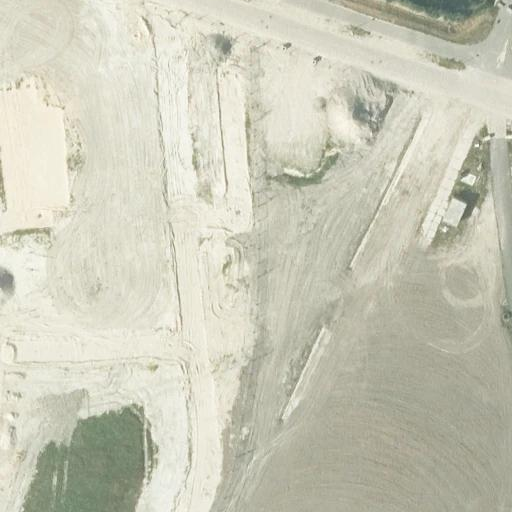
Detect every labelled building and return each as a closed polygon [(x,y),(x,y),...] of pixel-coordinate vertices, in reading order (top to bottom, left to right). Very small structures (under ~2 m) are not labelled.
[(6,0),(0,20),(0,34),(16,40),(29,0),(6,0)] [(44,36),(37,55),(47,58),(50,47),(71,53),(84,15),(62,8),(52,39),(44,36)] [(84,15),(71,53),(93,61),(89,72),(101,76),(107,57),(96,53),(105,23),(84,15)] [(377,122),(267,84),(278,230),(334,250),(377,122)] [(152,98),(107,101),(110,130),(155,126),(152,98)] [(122,170),(102,171),(104,183),(114,182),(118,204),(156,199),(155,179),(123,180),(122,170)] [(439,216),(440,216),(452,221),(461,200),(449,194),(439,216)] [(119,225),(105,227),(107,238),(129,236),(127,224),(159,221),(156,199),(118,204),(119,225)] [(62,271),(41,271),(42,311),(64,311),(64,279),(75,278),(75,258),(61,258),(62,271)] [(23,259),(11,259),(11,279),(20,279),(21,312),(42,311),(41,271),(23,271),(23,259)] [(165,261),(101,267),(103,299),(119,299),(121,315),(169,310),(165,261)] [(73,375),(51,376),(52,416),(75,415),(76,427),(88,426),(87,406),(75,407),(73,375)] [(29,409),(17,409),(18,429),(30,429),(29,417),(52,416),(51,376),(28,377),(29,409)] [(138,473),(129,492),(165,509),(174,489),(151,479),(156,468),(138,459),(133,470),(138,473)] [(0,467),(0,492),(25,502),(33,481),(44,485),(49,474),(30,467),(26,478),(0,467)] [(0,492),(0,511),(20,511),(25,502),(0,492)] [(114,510),(113,511),(163,511),(165,509),(129,492),(120,511),(114,510)]
